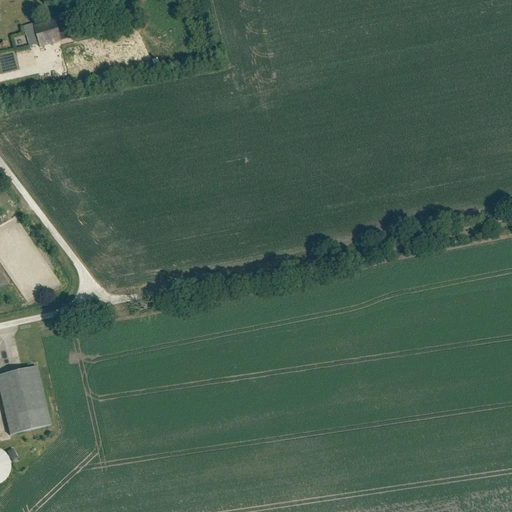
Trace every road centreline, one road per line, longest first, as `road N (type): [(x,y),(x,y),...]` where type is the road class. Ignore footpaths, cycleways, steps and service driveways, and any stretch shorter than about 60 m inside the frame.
road 1 (track): [(511,218),(140,296)]
road 2 (residential): [(0,161),(78,265),(93,306)]
